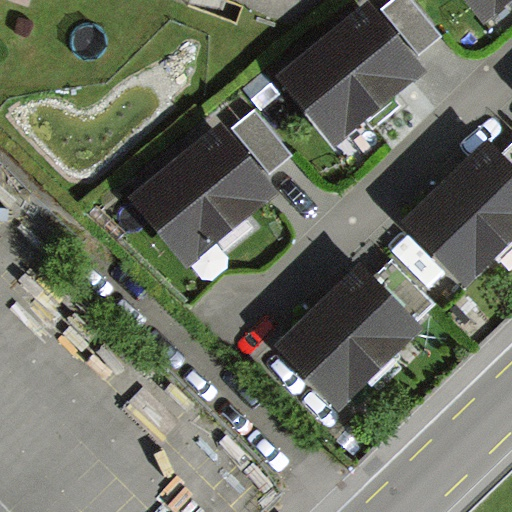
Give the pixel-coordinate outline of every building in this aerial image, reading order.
[(411,0),(394,0),(383,9),(420,54),(441,36),(411,0)] [(511,0),(467,0),(486,23),(511,0)] [(277,75),(336,147),(428,73),(370,1),(277,75)] [(233,127),(270,173),(291,156),(254,110),(233,127)] [(137,199),(189,264),(280,193),(227,127),(137,199)] [(403,222),(463,287),(511,240),(511,142),(502,151),(491,140),(403,222)] [(274,341),(342,412),(428,330),(418,320),(436,302),(395,259),(376,278),(358,260),(274,341)]
